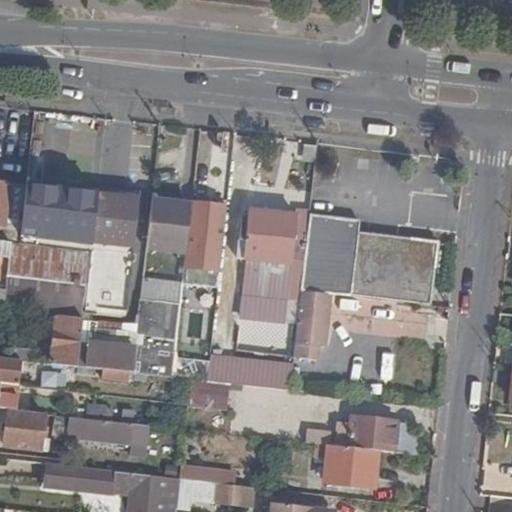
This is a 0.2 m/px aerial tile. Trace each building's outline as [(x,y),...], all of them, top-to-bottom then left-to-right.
[(0,146),(28,150),(32,124),(0,120),(0,146)] [(305,160),(316,161),(317,150),(306,149),(305,160)] [(28,201),(26,219),(55,222),(55,226),(91,230),(95,195),(29,186),(29,191),(28,201)] [(0,229),(7,231),(11,199),(28,201),(29,191),(12,189),(0,187),(0,229)] [(130,291),(141,202),(98,196),(93,240),(93,245),(92,255),(88,286),(130,291)] [(0,243),(22,247),(24,232),(26,219),(28,201),(11,199),(7,231),(0,229),(0,243)] [(187,258),(193,208),(152,204),(147,254),(187,258)] [(227,210),(193,206),(193,208),(187,258),(184,287),(201,289),(205,261),(213,261),(217,231),(225,232),(227,210)] [(294,265),(299,216),(251,210),(250,221),(244,220),(240,259),(249,260),(245,295),(290,300),(292,285),(302,286),(304,266),(294,265)] [(310,217),(299,216),(294,265),(304,266),(310,218),(310,217)] [(359,222),(310,218),(304,266),(302,286),(301,296),(329,299),(350,301),(355,254),(357,236),(359,222)] [(22,247),(92,255),(93,245),(93,240),(24,232),(22,247)] [(438,246),(357,236),(355,254),(436,263),(438,246)] [(88,286),(92,255),(22,247),(0,243),(0,312),(57,320),(84,323),(88,286)] [(436,263),(355,254),(350,301),(431,311),(433,297),(433,288),(436,263)] [(184,288),(144,283),(144,292),(142,303),(140,330),(179,334),(180,324),(180,322),(182,307),(184,288)] [(290,300),(300,301),(301,296),(302,286),(292,285),(290,300)] [(134,377),(173,382),(175,363),(179,334),(140,330),(142,303),(144,292),(130,291),(88,286),(84,323),(81,353),(89,354),(90,346),(136,352),(134,377)] [(433,288),(433,297),(440,297),(441,289),(433,288)] [(329,299),(301,296),(300,301),(296,344),(324,347),(329,299)] [(81,353),(84,323),(57,320),(53,368),(79,371),(81,353)] [(324,347),(296,344),(294,363),(317,366),(317,353),(323,352),(324,347)] [(89,354),(81,353),(79,371),(103,374),(133,377),(134,377),(136,352),(90,346),(89,354)] [(21,364),(37,366),(38,354),(5,350),(3,362),(21,364)] [(3,362),(0,361),(0,385),(19,387),(21,364),(3,362)] [(192,384),(208,385),(210,368),(210,367),(175,363),(173,382),(188,383),(192,384)] [(292,377),(210,368),(208,385),(209,385),(230,388),(291,395),(292,377)] [(133,377),(103,374),(102,384),(131,386),(133,377)] [(0,387),(0,385),(0,409),(16,411),(17,403),(0,401),(0,387)] [(227,414),(230,388),(209,385),(206,412),(227,414)] [(16,411),(0,409),(0,450),(48,456),(50,431),(45,431),(46,415),(16,411)] [(133,448),(136,425),(60,416),(57,437),(69,439),(69,442),(133,448)] [(377,454),(395,456),(398,425),(354,421),(353,427),(341,426),(338,449),(377,454)] [(310,435),(308,446),(316,447),(318,447),(319,436),(310,435)] [(319,436),(318,447),(331,449),(333,438),(319,436)] [(372,491),(377,454),(338,449),(331,449),(318,447),(316,447),(314,460),(330,462),(327,486),(372,491)] [(162,511),(167,481),(54,468),(51,488),(128,498),(126,511),(162,511)] [(182,469),(181,482),(197,484),(216,486),(219,487),(234,488),(235,474),(182,469)] [(181,482),(179,495),(196,496),(197,484),(181,482)] [(234,488),(219,487),(217,503),(252,507),(254,491),(234,488)]
